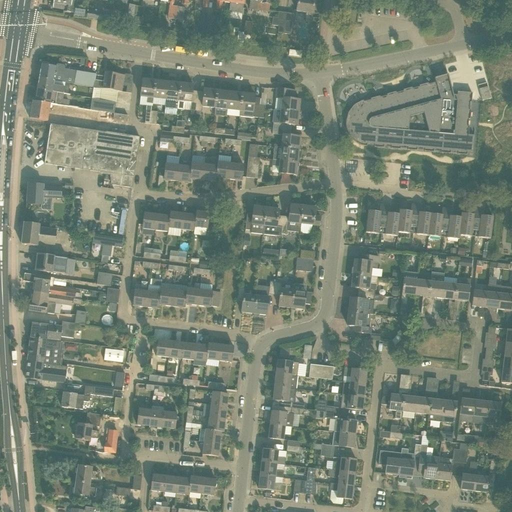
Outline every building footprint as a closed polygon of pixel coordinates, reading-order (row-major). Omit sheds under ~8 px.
[(73,8),(74,0),(53,0),(52,8),(60,9),(61,5),(64,5),(63,12),(70,13),(70,12),(73,13),(73,17),(103,21),(104,13),(73,8)] [(216,0),(215,10),(221,10),(222,3),(230,4),(230,0),(216,0)] [(230,0),(230,4),(229,12),(242,14),(242,13),(243,0),(230,0)] [(270,5),(270,0),(250,0),(249,10),(269,12),(269,5),(270,5)] [(297,0),(297,7),(296,12),(306,14),(305,21),(312,22),(314,0),(297,0)] [(175,20),(177,7),(170,6),(168,19),(172,19),(172,24),(175,25),(175,20)] [(177,7),(175,20),(183,21),(184,8),(177,7)] [(279,26),(279,27),(285,27),(287,13),(279,12),(278,18),(273,18),(272,25),(279,26)] [(285,27),(279,27),(278,33),(291,35),(294,14),(287,13),(285,27)] [(207,38),(210,17),(204,16),(201,37),(207,38)] [(217,18),(210,17),(207,38),(225,40),(227,31),(215,30),(217,18)] [(243,36),(250,37),(252,23),(245,22),(243,36)] [(56,67),(41,65),(39,79),(54,81),(70,84),(93,88),(94,81),(95,81),(96,75),(96,74),(64,70),(64,68),(63,66),(58,65),(56,66),(56,67)] [(93,88),(93,89),(117,92),(118,92),(121,92),(124,76),(119,75),(119,74),(118,74),(118,75),(105,73),(104,82),(95,81),(94,81),(93,88)] [(467,154),(473,155),(474,136),(468,135),(469,127),(468,127),(469,119),(470,119),(471,110),(469,110),(470,103),(471,103),(472,94),(458,92),(457,96),(454,95),(453,95),(448,75),(442,76),(435,78),(436,83),(428,85),(428,84),(419,86),(420,87),(412,89),(412,88),(403,90),(404,91),(396,93),(396,92),(387,94),(387,96),(380,97),(380,96),(371,99),(371,100),(364,102),(363,101),(361,101),(356,104),(355,104),(353,106),(348,113),(348,114),(346,120),(346,124),(346,126),(347,129),(349,135),(353,140),(356,143),(362,145),(367,146),(367,145),(374,146),(374,147),(383,148),(383,146),(391,147),(391,148),(400,149),(400,148),(408,149),(408,150),(417,151),(417,149),(424,150),(424,151),(433,152),(433,151),(441,152),(441,153),(450,154),(450,152),(458,153),(458,154),(467,155),(467,154)] [(68,95),(70,84),(54,81),(39,79),(37,89),(63,94),(68,95)] [(142,79),(141,89),(139,105),(152,107),(152,105),(155,81),(142,79)] [(165,106),(167,82),(155,81),(156,79),(155,79),(155,81),(152,105),(165,106)] [(180,83),(167,82),(165,106),(165,108),(177,109),(180,83)] [(180,83),(177,109),(190,111),(195,111),(198,92),(192,91),(193,85),(180,84),(181,82),(180,82),(180,83)] [(482,101),(489,99),(491,99),(487,87),(479,89),(482,101)] [(63,100),(63,94),(37,89),(35,102),(57,105),(69,107),(69,106),(70,101),(63,100)] [(117,92),(93,89),(92,99),(100,100),(99,101),(116,104),(117,92)] [(215,109),(216,91),(204,89),(204,92),(198,92),(195,111),(200,112),(201,112),(202,108),(215,109)] [(227,110),(229,92),(217,91),(217,89),(216,91),(215,109),(215,116),(226,117),(227,110)] [(302,102),(302,101),(295,100),(296,91),(276,89),(275,99),(276,99),(274,111),(280,111),(301,113),(299,113),(300,101),(302,102)] [(241,93),(229,92),(227,110),(239,112),(240,112),(242,92),(241,93)] [(240,112),(239,112),(239,117),(253,118),(258,118),(259,105),(260,99),(254,98),(255,95),(242,93),(242,92),(240,112)] [(92,99),(90,110),(114,114),(116,104),(99,101),(100,100),(92,99)] [(51,122),(50,123),(87,129),(125,135),(128,116),(114,114),(90,110),(78,108),(69,106),(69,107),(57,105),(35,102),(32,101),(30,119),(51,122)] [(158,112),(151,111),(150,124),(156,125),(158,112)] [(301,114),(301,113),(280,111),(279,124),(273,123),(273,129),(290,131),(291,125),(299,126),(299,125),(297,125),(299,113),(301,114)] [(44,164),(54,166),(81,170),(100,172),(99,174),(110,175),(110,184),(122,186),(132,188),(133,177),(134,177),(140,137),(130,136),(125,135),(87,129),(50,123),(50,124),(44,164)] [(290,136),(290,131),(273,129),(272,134),(282,135),(281,148),(299,150),(301,150),(299,150),(300,137),(290,136)] [(238,133),(237,140),(250,142),(251,134),(238,133)] [(181,143),(182,138),(170,137),(170,142),(168,142),(168,143),(172,144),(172,143),(176,143),(176,148),(180,149),(181,143)] [(297,162),(299,150),(281,148),(274,148),(273,160),(297,163),(299,163),(299,162),(297,162)] [(249,158),(248,157),(246,178),(252,178),(254,158),(256,158),(256,155),(249,154),(249,158)] [(218,166),(216,178),(229,180),(231,164),(230,164),(231,158),(219,157),(218,162),(217,162),(217,166),(218,166)] [(167,158),(166,164),(165,164),(163,180),(176,181),(178,165),(179,159),(167,158)] [(278,173),(293,175),(296,175),(297,163),(273,160),(272,160),(271,166),(279,167),(278,173)] [(191,167),(190,179),(203,181),(205,164),(191,163),(191,167)] [(216,182),(216,178),(218,166),(217,166),(205,164),(203,181),(216,182)] [(231,164),(229,180),(242,181),(244,165),(231,164)] [(190,183),(190,179),(191,167),(178,165),(176,181),(190,183)] [(26,204),(42,205),(41,210),(51,210),(52,199),(61,199),(61,188),(44,187),(44,185),(28,184),(26,204)] [(291,203),(289,215),(289,217),(284,217),(281,234),(287,235),(287,232),(299,233),(301,224),(303,204),(302,206),(291,205),(291,203)] [(303,204),(301,224),(319,226),(320,217),(314,216),(315,206),(314,208),(303,206),(303,204)] [(421,206),(411,204),(410,212),(400,210),(399,214),(400,215),(397,233),(398,233),(409,234),(410,228),(417,228),(416,235),(428,236),(431,214),(419,213),(419,210),(420,210),(421,206)] [(247,213),(245,230),(251,231),(251,225),(264,227),(266,206),(265,208),(254,207),(255,205),(254,205),(253,214),(247,213)] [(366,234),(376,235),(378,235),(379,228),(385,229),(385,235),(397,237),(398,233),(397,233),(400,215),(399,214),(388,213),(388,210),(389,211),(390,206),(380,205),(379,212),(368,211),(366,234)] [(284,217),(278,216),(279,208),(278,207),(278,209),(266,208),(267,206),(266,206),(264,227),(263,235),(281,237),(281,234),(284,217)] [(452,209),(442,208),(441,215),(431,214),(428,236),(440,238),(441,231),(447,232),(447,238),(459,240),(460,236),(459,236),(461,218),(450,216),(450,214),(451,214),(452,209)] [(493,217),(484,216),(481,216),(481,213),(482,213),(483,209),(473,208),(472,215),(461,214),(461,218),(459,236),(460,236),(471,237),(472,231),(479,231),(478,237),(490,239),(493,217)] [(194,228),(207,230),(209,213),(196,211),(196,215),(194,228)] [(170,212),(169,216),(167,232),(168,232),(168,236),(180,238),(181,231),(183,214),(170,212)] [(142,229),(152,230),(155,231),(157,215),(144,213),(142,225),(142,229)] [(194,232),(194,228),(196,215),(183,214),(181,231),(194,232)] [(155,231),(167,232),(169,216),(157,215),(155,231)] [(21,245),(38,246),(38,244),(54,246),(57,230),(40,227),(40,225),(24,223),(21,245)] [(101,255),(110,257),(112,246),(122,248),(123,239),(94,235),(92,243),(103,245),(101,255)] [(160,260),(160,255),(161,250),(152,249),(152,254),(151,259),(160,260)] [(262,257),(271,258),(272,250),(263,249),(262,257)] [(177,262),(177,257),(178,252),(170,251),(169,261),(177,262)] [(67,259),(55,257),(47,256),(37,255),(38,256),(36,270),(35,270),(35,271),(53,273),(65,275),(67,259)] [(355,260),(353,274),(370,276),(381,277),(382,270),(377,270),(378,264),(379,264),(380,257),(362,255),(361,261),(355,260)] [(297,258),(296,265),(312,267),(313,260),(297,258)] [(459,259),(459,266),(471,267),(472,261),(459,259)] [(418,274),(404,272),(401,304),(406,305),(408,295),(415,296),(414,298),(415,298),(417,280),(418,274)] [(96,285),(100,285),(110,287),(112,275),(102,273),(98,273),(96,285)] [(54,278),(35,275),(24,274),(23,282),(34,283),(34,284),(53,287),(54,278)] [(358,288),(358,294),(375,296),(376,284),(370,284),(370,276),(353,274),(351,288),(358,288)] [(468,302),(469,292),(471,279),(457,277),(457,280),(454,310),(459,311),(460,301),(468,302)] [(444,279),(443,283),(444,283),(442,299),(449,300),(448,309),(454,310),(457,280),(444,279)] [(427,307),(430,282),(417,280),(415,298),(415,299),(415,296),(423,297),(421,306),(427,307)] [(443,283),(430,282),(427,307),(433,308),(434,298),(441,299),(441,302),(442,299),(444,283),(443,283)] [(280,297),(278,309),(279,309),(279,307),(290,308),(290,310),(291,311),(293,290),(294,285),(276,283),(274,296),(280,297)] [(53,287),(34,284),(33,289),(32,292),(73,299),(73,298),(75,298),(76,290),(53,287)] [(148,285),(135,284),(132,306),(145,308),(148,286),(148,285)] [(498,309),(501,286),(488,285),(487,291),(485,308),(496,309),(496,311),(497,311),(497,309),(498,309)] [(161,288),(148,286),(145,308),(159,309),(159,305),(161,289),(161,288)] [(511,311),(511,309),(511,287),(501,286),(498,309),(509,311),(509,312),(510,312),(510,311),(511,311)] [(200,290),(187,288),(187,293),(185,304),(198,306),(200,290)] [(120,290),(110,289),(107,289),(107,295),(106,301),(106,302),(118,304),(120,290)] [(172,307),(174,291),(161,289),(159,305),(172,307)] [(237,301),(243,302),(241,315),(242,315),(242,313),(253,314),(253,316),(254,316),(256,296),(243,295),(244,289),(238,289),(237,301)] [(487,291),(474,289),(472,306),(483,308),(483,309),(484,308),(485,308),(487,291)] [(220,293),(216,292),(213,292),(213,291),(200,290),(198,306),(211,307),(214,307),(218,308),(220,293)] [(312,293),(305,292),(293,290),(291,311),(291,309),(302,310),(302,312),(303,312),(304,304),(310,305),(312,293)] [(185,304),(187,293),(174,291),(172,307),(185,308),(185,304)] [(29,311),(54,315),(55,304),(71,307),(73,299),(32,292),(32,296),(31,302),(30,302),(29,311)] [(349,312),(372,315),(373,301),(381,302),(382,297),(375,296),(358,294),(357,299),(350,298),(349,312)] [(266,318),(267,306),(268,298),(256,296),(254,316),(254,314),(265,315),(265,317),(266,318)] [(74,324),(75,324),(84,325),(87,313),(77,311),(74,324)] [(372,315),(349,312),(347,326),(354,327),(353,332),(370,334),(370,328),(369,328),(370,320),(375,320),(375,315),(372,315)] [(61,327),(47,325),(40,324),(32,323),(30,338),(47,340),(46,340),(60,342),(61,337),(73,339),(75,324),(74,324),(62,322),(61,327)] [(44,358),(52,359),(53,349),(59,349),(60,342),(46,340),(47,340),(30,338),(27,361),(44,363),(44,358)] [(156,356),(166,357),(168,358),(170,342),(158,340),(156,356)] [(168,358),(181,359),(183,343),(171,342),(171,340),(170,340),(170,342),(168,358)] [(181,359),(193,360),(194,360),(196,343),(195,343),(195,345),(183,343),(181,359)] [(208,346),(196,345),(196,343),(194,360),(193,360),(193,365),(205,366),(206,363),(207,360),(206,360),(208,346)] [(511,357),(511,343),(505,343),(503,343),(505,344),(504,356),(501,356),(504,356),(511,357)] [(208,344),(208,346),(206,360),(207,360),(219,361),(221,345),(221,344),(220,345),(208,344)] [(234,347),(221,345),(219,361),(232,363),(234,347)] [(290,349),(280,348),(279,358),(289,359),(290,349)] [(104,361),(122,363),(123,352),(105,350),(104,361)] [(511,370),(511,357),(504,356),(502,369),(511,370)] [(25,379),(72,385),(74,372),(66,371),(43,368),(44,363),(27,361),(25,379)] [(298,363),(277,361),(276,372),(274,372),(276,372),(276,374),(297,377),(298,363)] [(350,377),(349,383),(365,385),(365,383),(367,383),(367,382),(365,382),(367,371),(344,369),(343,377),(350,377)] [(511,370),(502,369),(500,369),(502,370),(501,383),(511,384),(511,387),(511,370)] [(298,377),(297,377),(276,374),(274,385),(273,385),(274,385),(274,387),(296,389),(298,377)] [(365,385),(349,383),(344,382),(342,395),(363,398),(364,396),(365,396),(365,395),(364,395),(365,385)] [(84,395),(73,394),(63,393),(61,407),(83,410),(83,402),(89,403),(90,395),(107,397),(113,398),(114,390),(104,389),(85,387),(84,395)] [(272,400),(286,402),(285,407),(304,409),(304,404),(294,403),(296,389),(274,387),(272,400)] [(228,394),(218,393),(212,392),(210,405),(226,407),(228,394)] [(454,424),(457,403),(458,393),(452,392),(451,402),(444,401),(444,398),(441,423),(454,424)] [(340,408),(352,410),(362,411),(363,398),(342,395),(340,408)] [(402,412),(404,396),(398,396),(391,395),(390,397),(386,396),(384,397),(383,397),(383,398),(382,398),(382,399),(381,399),(381,405),(389,406),(389,410),(395,411),(394,419),(401,420),(401,418),(402,412)] [(428,416),(430,400),(424,399),(417,398),(418,395),(417,395),(417,398),(415,414),(428,416)] [(417,398),(410,397),(404,396),(402,412),(414,414),(415,414),(417,398)] [(122,412),(123,398),(115,398),(114,412),(122,412)] [(443,401),(436,400),(430,400),(428,416),(428,421),(441,423),(444,398),(443,398),(443,401)] [(461,399),(459,422),(472,423),(475,401),(464,399),(464,398),(463,398),(463,399),(461,399)] [(476,401),(475,401),(472,423),(485,425),(485,424),(488,402),(477,401),(477,399),(476,401)] [(496,419),(500,419),(501,404),(490,403),(490,401),(489,402),(488,402),(485,424),(495,425),(496,419)] [(226,407),(210,405),(208,418),(225,419),(226,407)] [(303,416),(303,415),(304,409),(285,407),(284,413),(271,412),(270,423),(268,423),(270,423),(270,425),(285,427),(291,428),(292,428),(294,415),(303,416)] [(151,411),(139,409),(137,425),(149,426),(151,411)] [(164,412),(151,411),(149,426),(149,428),(150,428),(150,426),(162,428),(164,412)] [(71,423),(68,438),(76,439),(84,441),(87,441),(90,441),(90,438),(91,438),(92,431),(93,426),(99,427),(101,416),(87,414),(75,412),(73,423),(71,423)] [(175,429),(176,419),(177,414),(164,412),(162,428),(175,429)] [(357,422),(347,421),(337,419),(338,414),(325,412),(325,413),(316,412),(315,419),(324,420),(324,418),(335,420),(334,432),(334,433),(339,433),(355,435),(357,422)] [(208,418),(207,430),(221,432),(223,432),(225,420),(226,420),(226,419),(225,419),(208,418)] [(284,440),(285,435),(285,427),(270,425),(268,438),(284,440)] [(199,442),(204,442),(204,443),(220,444),(220,445),(221,445),(221,444),(220,444),(221,432),(207,430),(205,430),(200,430),(199,442)] [(108,431),(106,443),(108,444),(107,453),(114,454),(115,454),(118,432),(117,432),(108,431)] [(453,440),(454,433),(441,431),(440,438),(453,440)] [(400,433),(390,432),(389,438),(399,440),(402,440),(403,433),(400,433)] [(355,435),(339,433),(338,447),(344,447),(354,448),(355,437),(356,437),(355,437),(355,435)] [(419,458),(417,474),(423,474),(423,478),(434,480),(434,481),(435,481),(435,480),(436,480),(439,458),(426,457),(428,437),(425,437),(422,437),(421,446),(419,458)] [(220,444),(204,443),(202,455),(218,457),(220,445),(220,444)] [(459,450),(458,462),(466,463),(468,445),(460,444),(459,450)] [(419,458),(421,446),(415,445),(414,455),(407,454),(407,461),(400,460),(398,476),(412,477),(414,457),(419,458)] [(278,458),(279,451),(263,449),(261,460),(260,460),(260,461),(261,461),(261,462),(284,465),(285,459),(278,458)] [(436,480),(450,482),(452,462),(458,462),(459,450),(453,449),(452,460),(439,458),(436,480)] [(385,474),(398,476),(400,460),(401,454),(381,451),(379,470),(385,471),(385,474)] [(340,463),(333,463),(332,471),(355,474),(356,460),(340,458),(340,463)] [(283,478),(283,472),(284,465),(261,462),(260,473),(258,473),(258,474),(260,474),(260,475),(283,478)] [(97,479),(98,473),(92,472),(92,468),(78,466),(75,482),(90,484),(91,478),(97,479)] [(312,483),(314,483),(315,469),(308,468),(306,482),(312,483)] [(469,475),(462,474),(460,490),(471,491),(471,493),(472,493),(472,491),(474,491),(475,476),(476,470),(469,469),(469,475)] [(338,485),(353,486),(354,476),(356,476),(356,475),(354,475),(355,474),(332,471),(329,470),(329,471),(328,478),(338,479),(338,485)] [(150,491),(160,492),(163,492),(165,477),(152,475),(150,491)] [(281,491),(282,481),(283,478),(260,475),(258,489),(273,491),(273,490),(281,491)] [(134,476),(132,490),(140,491),(142,477),(134,476)] [(177,476),(177,478),(178,478),(176,494),(189,495),(190,493),(189,493),(190,479),(178,478),(178,477),(177,476)] [(489,478),(475,476),(474,491),(488,493),(489,478)] [(163,492),(176,494),(178,478),(177,478),(165,477),(163,492)] [(190,493),(201,494),(203,479),(203,477),(203,478),(190,477),(190,479),(189,493),(190,493)] [(201,494),(214,496),(216,480),(203,479),(201,494)] [(83,497),(88,498),(89,497),(95,498),(96,489),(90,488),(90,484),(75,482),(73,496),(83,497)] [(338,485),(330,484),(330,491),(337,491),(336,498),(351,500),(353,489),(354,489),(354,488),(353,488),(353,486),(338,485)] [(130,490),(116,488),(115,496),(129,497),(130,490)] [(161,507),(160,511),(169,511),(170,508),(167,507),(168,503),(162,502),(161,507)]
